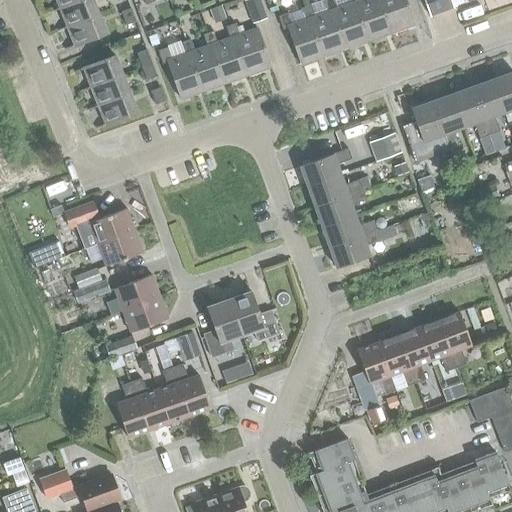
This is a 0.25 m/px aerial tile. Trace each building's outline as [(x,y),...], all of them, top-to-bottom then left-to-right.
[(56,0),(60,9),(81,0),(56,0)] [(92,0),(81,0),(60,9),(67,27),(98,15),(92,0)] [(266,19),(259,0),(246,0),(244,1),(252,24),(266,19)] [(368,41),(369,41),(355,4),(350,6),(337,10),(333,0),(326,0),(323,1),(327,14),(333,12),(346,49),(347,49),(346,48),(368,41)] [(347,0),(350,6),(355,4),(369,41),(369,40),(390,33),(391,33),(379,0),(366,0),(360,2),(359,0),(347,0)] [(379,0),(391,33),(392,33),(391,32),(413,25),(414,25),(405,0),(379,0)] [(423,0),(430,17),(454,9),(450,0),(423,0)] [(310,6),(300,9),(305,22),(310,20),(324,57),(324,56),(345,49),(346,49),(333,12),(327,14),(315,18),(310,6)] [(221,7),(209,12),(213,26),(225,21),(221,7)] [(120,12),(126,26),(135,22),(129,9),(120,12)] [(301,65),(302,65),(301,64),(323,57),(324,57),(310,20),(305,22),(292,26),(288,14),(278,17),(283,30),(287,28),(301,65)] [(106,34),(98,15),(67,27),(75,46),(106,34)] [(249,75),(248,74),(270,66),(270,67),(271,67),(258,29),(239,36),(235,23),(225,27),(229,39),(235,38),(248,75),(249,75)] [(247,74),(248,75),(235,38),(229,39),(217,44),(212,31),(202,35),(207,47),(212,46),(226,83),(226,82),(247,74)] [(155,35),(148,37),(151,47),(159,45),(155,35)] [(184,55),(190,54),(203,91),(204,91),(203,90),(225,82),(225,83),(226,83),(212,46),(207,47),(194,52),(190,39),(180,43),(184,55)] [(162,64),(167,62),(180,99),(181,99),(181,98),(202,90),(203,91),(190,54),(184,55),(172,60),(167,48),(157,51),(162,64)] [(136,54),(141,67),(150,64),(145,50),(136,54)] [(114,56),(83,68),(91,87),(122,75),(114,56)] [(150,64),(141,67),(146,80),(155,77),(150,64)] [(511,72),(493,80),(505,113),(511,110),(511,72)] [(122,75),(91,87),(98,105),(98,106),(129,94),(122,75)] [(493,80),(472,87),(489,134),(499,131),(494,117),(505,113),(493,80)] [(472,87),(452,94),(464,127),(473,123),(479,138),(489,134),(472,87)] [(150,92),(155,104),(164,101),(159,88),(150,92)] [(129,94),(98,106),(106,125),(137,113),(129,94)] [(452,94),(432,101),(449,149),(458,146),(452,131),(464,127),(452,94)] [(449,149),(432,101),(410,109),(422,142),(433,138),(438,153),(449,149)] [(369,142),(376,162),(401,152),(394,133),(369,142)] [(403,146),(416,180),(431,174),(418,141),(403,146)] [(300,166),(307,186),(339,175),(336,165),(352,159),(348,149),(300,166)] [(404,163),(393,167),(397,176),(408,172),(404,163)] [(307,186),(314,207),(362,190),(359,179),(343,185),(339,175),(307,186)] [(366,177),(359,179),(362,190),(370,187),(366,177)] [(493,184),(475,191),(479,203),(498,197),(493,184)] [(314,207),(322,228),(354,216),(351,205),(366,200),(362,190),(314,207)] [(63,213),(69,228),(75,226),(84,250),(97,245),(134,231),(126,209),(98,219),(92,202),(63,213)] [(427,213),(418,217),(423,230),(432,227),(427,213)] [(56,225),(52,214),(40,218),(44,229),(56,225)] [(322,228),(330,249),(377,230),(374,220),(358,226),(354,216),(322,228)] [(377,230),(330,249),(336,269),(369,257),(365,246),(381,240),(377,230)] [(134,231),(97,245),(106,267),(142,253),(134,231)] [(57,240),(27,252),(33,267),(63,255),(57,240)] [(100,279),(96,269),(75,277),(79,287),(100,279)] [(113,290),(122,311),(158,297),(150,275),(113,290)] [(109,292),(105,280),(89,286),(93,298),(109,292)] [(278,334),(270,310),(258,314),(250,292),(228,300),(241,335),(253,331),(257,342),(278,334)] [(122,311),(130,333),(167,319),(158,297),(122,311)] [(206,307),(214,330),(203,334),(211,358),(232,350),(229,340),(241,335),(228,300),(206,307)] [(459,313),(439,320),(455,367),(466,364),(460,350),(471,346),(459,313)] [(439,320),(419,328),(430,361),(440,357),(445,371),(455,367),(439,320)] [(419,328),(397,336),(415,383),(425,379),(420,365),(430,361),(419,328)] [(178,336),(186,359),(200,355),(192,332),(178,336)] [(397,336),(377,343),(390,376),(400,373),(405,387),(415,383),(397,336)] [(135,348),(131,337),(104,347),(109,358),(135,348)] [(390,376),(377,343),(357,351),(364,372),(369,384),(370,383),(379,380),(384,395),(395,390),(390,376)] [(221,370),(226,383),(252,373),(247,360),(221,370)] [(183,364),(172,367),(189,415),(210,408),(198,374),(188,378),(183,364)] [(167,385),(157,389),(168,422),(189,415),(172,367),(162,371),(167,385)] [(364,372),(351,377),(358,395),(359,399),(364,411),(366,410),(379,406),(374,394),(370,383),(369,384),(364,372)] [(142,378),(132,382),(148,429),(168,422),(157,389),(147,392),(142,378)] [(148,429),(132,382),(121,385),(126,399),(116,403),(127,436),(148,429)] [(450,386),(455,398),(465,395),(461,382),(450,386)] [(511,413),(502,387),(467,400),(475,422),(489,416),(503,452),(511,448),(511,413)] [(379,406),(366,410),(369,419),(371,426),(384,421),(379,406)] [(432,511),(444,507),(446,511),(454,511),(488,499),(486,492),(506,485),(493,452),(473,459),(475,465),(436,480),(434,474),(363,501),(347,462),(354,459),(346,438),(312,451),(320,470),(313,473),(327,511),(336,511),(338,511),(432,511)] [(8,480),(24,474),(19,457),(2,463),(8,480)] [(39,480),(46,500),(60,495),(63,503),(82,497),(87,511),(101,506),(102,510),(116,505),(114,501),(120,499),(111,475),(78,487),(79,487),(72,489),(65,470),(39,480)] [(245,511),(242,501),(246,500),(248,496),(248,492),(245,489),(242,487),(238,488),(217,495),(222,511),(245,511)] [(34,511),(26,488),(1,498),(6,511),(10,511),(11,511),(10,511),(34,511)] [(199,511),(222,511),(217,495),(196,502),(199,511)]
